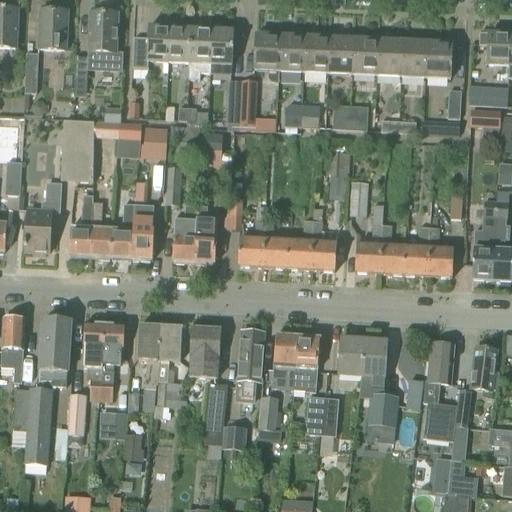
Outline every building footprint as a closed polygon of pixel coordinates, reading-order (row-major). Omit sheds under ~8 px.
[(0,51),(16,52),(17,12),(2,11),(2,7),(0,7),(0,51)] [(38,54),(66,54),(67,14),(52,13),(53,9),(40,9),(39,17),(38,54)] [(123,55),(116,55),(117,16),(102,16),(102,12),(91,11),(91,15),(89,15),(87,60),(98,60),(97,72),(123,73),(123,55)] [(159,30),(148,29),(147,42),(133,41),(132,71),(147,71),(147,63),(168,64),(169,25),(159,25),(159,30)] [(180,26),(169,25),(168,64),(189,65),(190,31),(180,31),(180,26)] [(201,32),(190,31),(189,65),(188,82),(200,83),(200,75),(209,76),(212,27),(201,27),(201,32)] [(231,77),(233,33),(222,33),(222,27),(212,27),(209,76),(231,77)] [(507,67),(509,36),(479,35),(478,48),(487,48),(486,67),(507,67)] [(253,73),(267,74),(267,81),(270,85),(278,86),(278,74),(280,38),(255,37),(253,73)] [(304,39),(280,38),(278,74),(302,75),(304,39)] [(304,39),(302,75),(327,76),(329,40),(304,39)] [(353,42),(329,40),(327,76),(351,77),(353,42)] [(353,42),(351,77),(376,79),(377,43),(353,42)] [(402,44),(377,43),(376,79),(400,80),(402,44)] [(402,44),(400,80),(424,81),(426,45),(402,44)] [(451,46),(426,45),(424,81),(449,82),(451,46)] [(25,57),(23,97),(36,98),(37,58),(25,57)] [(86,87),(87,60),(75,59),(74,87),(86,87)] [(239,127),(241,84),(228,84),(226,126),(239,127)] [(241,84),(239,127),(251,128),(253,85),(241,84)] [(460,95),(449,95),(448,123),(459,123),(460,95)] [(470,109),(491,110),(506,111),(507,101),(469,99),(468,109),(470,109)] [(41,104),(36,104),(32,108),(32,113),(35,116),(41,117),(44,113),(44,108),(41,104)] [(283,119),(282,130),(299,131),(301,108),(289,107),(284,112),(284,119),(283,119)] [(301,108),(299,131),(317,132),(318,109),(301,108)] [(178,112),(177,124),(185,125),(186,112),(178,112)] [(196,113),(186,112),(185,125),(195,125),(196,113)] [(471,113),(470,130),(499,132),(500,115),(471,113)] [(0,128),(17,130),(23,130),(23,121),(0,119),(0,128)] [(511,119),(501,119),(500,129),(511,129),(511,119)] [(332,121),(332,132),(332,133),(349,134),(349,122),(332,121)] [(367,123),(349,122),(349,134),(366,135),(367,123)] [(63,124),(60,184),(92,185),(93,126),(63,124)] [(380,124),(380,135),(398,136),(398,125),(380,124)] [(415,125),(398,125),(398,136),(415,137),(415,125)] [(95,139),(117,140),(118,127),(96,126),(95,139)] [(118,127),(117,140),(141,142),(141,128),(118,127)] [(241,139),(270,140),(271,130),(241,129),(241,139)] [(142,163),(164,164),(166,133),(144,132),(142,163)] [(201,149),(201,136),(174,136),(174,150),(201,149)] [(201,169),(220,170),(222,138),(203,137),(201,169)] [(438,154),(438,171),(464,172),(464,155),(438,154)] [(331,156),(330,179),(348,181),(350,157),(331,156)] [(19,199),(21,166),(6,165),(4,198),(19,199)] [(167,171),(164,209),(178,209),(181,172),(179,172),(168,171),(167,171)] [(367,187),(351,186),(348,220),(365,221),(367,187)] [(45,256),(48,256),(51,215),(59,215),(61,188),(46,187),(45,206),(42,206),(42,215),(27,214),(25,255),(33,255),(32,259),(45,259),(45,256)] [(246,217),(245,196),(235,196),(236,217),(246,217)] [(80,231),(70,231),(68,258),(90,260),(92,216),(92,205),(92,199),(83,199),(82,209),(81,209),(80,231)] [(450,199),(450,202),(449,222),(460,223),(461,200),(450,199)] [(471,282),(491,283),(493,254),(494,228),(495,222),(496,205),(484,204),(483,222),(484,222),(483,234),(474,233),(471,282)] [(112,233),(100,232),(101,206),(93,206),(93,205),(92,205),(92,216),(90,260),(110,261),(112,233)] [(507,223),(508,206),(496,205),(495,222),(507,223)] [(264,235),(265,222),(265,206),(256,206),(255,222),(254,234),(264,235)] [(112,233),(110,261),(130,262),(133,208),(123,208),(122,233),(112,233)] [(133,208),(130,262),(152,263),(153,235),(144,235),(145,209),(133,208)] [(174,221),(172,264),(193,265),(196,209),(185,209),(185,222),(174,221)] [(207,210),(196,209),(193,265),(214,266),(217,219),(206,218),(207,210)] [(373,209),(371,240),(381,241),(382,228),(381,228),(383,209),(373,209)] [(322,225),(321,225),(322,212),(313,212),(312,225),(312,237),(321,238),(322,225)] [(440,215),(430,215),(429,231),(429,244),(438,244),(440,215)] [(229,217),(228,233),(240,235),(241,218),(229,217)] [(274,223),(265,222),(264,235),(273,235),(274,223)] [(493,254),(491,283),(511,284),(511,266),(511,254),(503,254),(504,243),(508,243),(509,229),(505,229),(505,223),(495,222),(494,227),(494,228),(494,234),(493,254)] [(312,225),(303,224),(302,237),(312,237),(312,225)] [(382,228),(381,241),(391,242),(391,229),(382,228)] [(429,244),(429,231),(420,230),(419,243),(429,244)] [(274,243),(263,243),(262,271),(286,272),(287,244),(288,232),(275,232),(274,243)] [(239,241),(237,270),(262,271),(263,243),(264,235),(254,234),(254,242),(239,241)] [(321,238),(312,237),(312,245),(310,274),(334,275),(336,247),(321,246),(321,238)] [(371,240),(371,248),(356,248),(354,276),(379,277),(381,249),(381,241),(371,240)] [(381,249),(379,277),(402,279),(403,250),(390,249),(391,242),(381,241),(381,249)] [(419,243),(419,251),(403,250),(402,279),(427,280),(428,252),(429,244),(419,243)] [(287,244),(286,272),(310,274),(312,245),(287,244)] [(428,252),(427,280),(451,281),(453,253),(437,252),(438,244),(429,244),(428,252)] [(20,387),(24,323),(3,322),(0,366),(0,370),(13,372),(13,386),(20,387)] [(53,389),(66,390),(70,324),(42,323),(39,384),(41,384),(41,392),(52,393),(53,389)] [(86,383),(101,384),(104,326),(84,325),(83,352),(84,352),(83,371),(87,371),(86,383)] [(119,370),(120,358),(120,354),(123,354),(124,327),(104,326),(101,384),(113,385),(114,370),(119,370)] [(157,380),(157,376),(160,330),(138,329),(137,363),(146,363),(145,387),(156,388),(157,385),(157,380)] [(181,331),(160,330),(157,376),(157,380),(157,385),(167,386),(168,364),(179,365),(181,331)] [(192,332),(190,359),(207,360),(206,376),(216,376),(217,358),(218,358),(219,333),(192,332)] [(261,373),(264,336),(240,334),(235,401),(250,402),(251,384),(249,384),(250,373),(261,373)] [(294,389),(297,340),(275,338),(271,392),(293,394),(294,389)] [(297,340),(294,389),(293,394),(305,394),(305,395),(315,396),(319,341),(297,340)] [(340,340),(337,378),(360,379),(363,342),(340,340)] [(360,379),(357,401),(370,402),(370,398),(383,399),(383,395),(386,344),(363,342),(360,379)] [(422,405),(427,406),(437,407),(439,389),(450,390),(454,349),(430,347),(426,385),(424,384),(422,405)] [(479,349),(479,351),(474,351),(469,392),(491,395),(496,354),(492,353),(492,351),(489,349),(482,348),(479,349)] [(89,397),(92,397),(98,397),(100,397),(101,385),(89,384),(89,397)] [(100,397),(98,397),(97,405),(110,405),(111,385),(101,385),(100,397)] [(161,421),(162,411),(179,412),(181,387),(167,386),(157,385),(156,388),(153,417),(153,420),(161,421)] [(145,387),(143,387),(141,416),(152,417),(153,417),(156,388),(145,387)] [(201,447),(202,448),(221,449),(227,388),(207,387),(201,447)] [(26,426),(25,435),(23,467),(47,469),(52,393),(41,392),(28,391),(28,394),(26,426)] [(15,392),(12,425),(11,434),(25,435),(26,426),(28,394),(15,392)] [(454,430),(465,432),(470,396),(459,395),(457,410),(454,430)] [(324,406),(322,426),(322,430),(334,431),(334,432),(338,397),(325,396),(324,406)] [(138,397),(129,397),(127,416),(137,416),(138,397)] [(367,428),(365,444),(393,447),(394,431),(398,401),(383,399),(370,398),(370,402),(367,427),(367,428)] [(84,401),(70,400),(68,439),(82,440),(84,401)] [(278,402),(261,400),(257,433),(274,435),(278,402)] [(295,429),(304,430),(304,403),(296,403),(295,429)] [(325,404),(308,403),(305,437),(321,439),(321,430),(322,430),(322,426),(324,406),(325,404)] [(469,423),(489,428),(494,408),(475,403),(469,423)] [(422,442),(450,445),(452,446),(452,445),(453,445),(457,410),(437,407),(427,406),(422,442)] [(226,426),(226,431),(223,431),(221,453),(245,455),(246,432),(242,432),(243,428),(226,426)] [(55,453),(54,462),(65,463),(68,433),(56,432),(54,453),(55,453)] [(511,449),(509,470),(511,470),(511,435),(490,434),(489,447),(511,449)] [(141,446),(124,444),(123,463),(142,465),(143,452),(140,452),(141,446)] [(218,463),(220,463),(221,449),(202,448),(201,462),(205,462),(204,470),(218,472),(218,463)] [(176,457),(179,473),(190,471),(187,455),(176,457)] [(511,470),(509,470),(504,470),(502,499),(511,499),(511,470)] [(176,511),(198,511),(197,478),(175,479),(176,511)] [(476,483),(449,480),(447,496),(474,498),(476,483)] [(153,481),(149,509),(168,511),(171,483),(153,481)] [(121,494),(130,495),(131,485),(121,484),(121,494)] [(109,500),(107,511),(119,511),(120,501),(109,500)] [(18,511),(19,502),(6,501),(5,511),(18,511)] [(63,511),(89,511),(90,503),(64,502),(63,511)]
